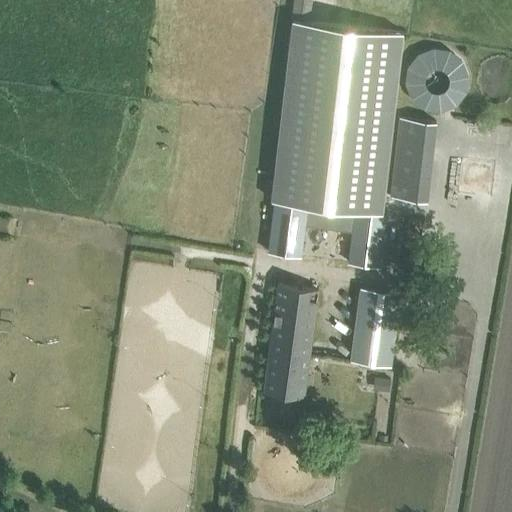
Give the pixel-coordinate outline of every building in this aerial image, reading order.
[(311,12),(311,0),(293,0),(293,11),(311,12)] [(289,21),(262,199),(296,204),(340,211),(373,216),(400,38),(289,21)] [(409,49),(409,105),(466,105),(466,48),(409,49)] [(397,113),(390,194),(429,198),(436,116),(397,113)] [(262,199),(255,247),(289,252),(296,204),(262,199)] [(340,211),(332,258),(366,263),(373,216),(340,211)] [(268,363),(264,389),(304,394),(307,368),(318,288),(279,282),(268,363)] [(361,286),(351,358),(391,363),(401,292),(361,286)]
